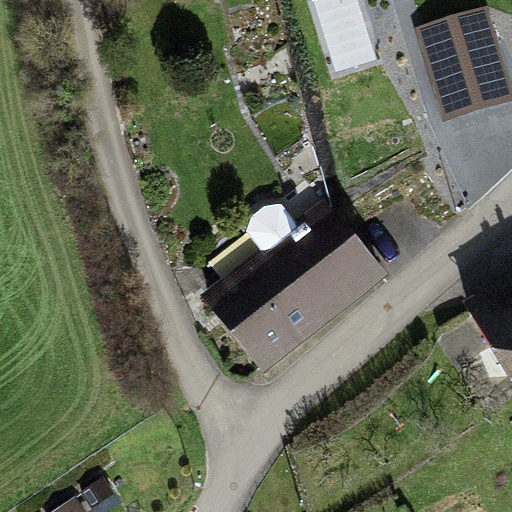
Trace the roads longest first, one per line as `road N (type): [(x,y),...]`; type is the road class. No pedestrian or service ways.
road 1 (track): [(72,0),(121,233),(237,440)]
road 2 (residential): [(213,511),(237,440),(511,197)]
